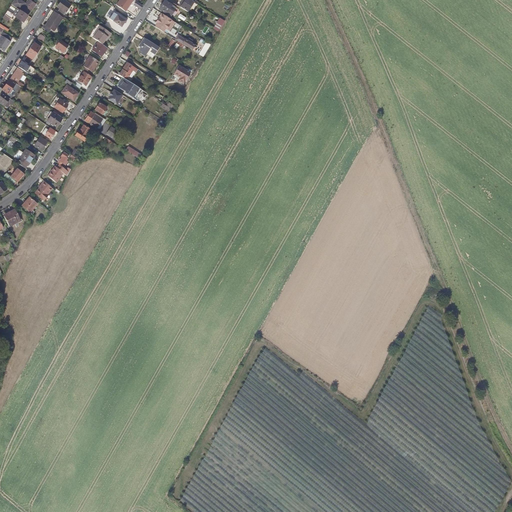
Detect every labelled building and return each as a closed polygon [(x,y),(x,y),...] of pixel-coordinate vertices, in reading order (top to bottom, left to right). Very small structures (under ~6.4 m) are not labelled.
[(17,8),(28,15),(35,5),(29,1),(24,7),(14,0),(11,4),(17,8)] [(70,5),(62,0),(57,7),(60,9),(65,13),(70,5)] [(132,0),(119,0),(116,5),(125,11),(129,6),(132,0)] [(188,12),(195,2),(191,0),(183,0),(184,1),(180,7),(188,12)] [(169,8),(171,5),(164,1),(159,9),(170,16),(173,11),(169,8)] [(16,17),(23,22),(28,15),(17,8),(14,11),(18,14),(16,17)] [(63,18),(54,12),(43,28),(48,32),(50,29),(54,32),(63,18)] [(126,22),(113,13),(109,19),(121,27),(124,22),(125,23),(126,22)] [(171,20),(162,14),(159,19),(158,18),(155,23),(166,29),(169,25),(168,24),(171,20)] [(222,25),(217,22),(213,28),(218,31),(222,25)] [(99,27),(92,37),(97,41),(101,44),(104,40),(106,37),(107,38),(110,34),(99,27)] [(0,49),(3,51),(12,38),(3,32),(0,36),(0,49)] [(185,39),(184,39),(178,35),(175,39),(192,50),(195,45),(191,43),(192,40),(189,39),(188,41),(185,39)] [(159,47),(143,38),(138,46),(141,48),(139,50),(141,52),(141,54),(145,56),(146,54),(149,51),(154,54),(155,54),(159,47)] [(62,52),(67,46),(59,41),(55,47),(62,52)] [(101,44),(97,41),(91,50),(101,56),(107,47),(101,44)] [(34,42),(29,49),(36,54),(41,47),(34,42)] [(29,49),(22,60),(29,65),(36,54),(29,49)] [(94,68),(98,61),(89,55),(85,62),(83,66),(85,67),(82,70),(89,75),(91,71),(92,72),(95,68),(94,68)] [(26,71),(30,66),(29,65),(22,60),(19,64),(18,66),(26,71)] [(121,77),(123,78),(126,80),(128,76),(132,70),(135,72),(137,69),(126,62),(119,73),(118,75),(121,77)] [(15,84),(16,84),(18,85),(20,82),(18,81),(23,74),(21,72),(22,71),(14,65),(6,77),(9,80),(15,84)] [(179,78),(184,81),(185,80),(185,81),(190,72),(178,65),(173,74),(179,78)] [(85,86),(91,77),(83,72),(78,81),(85,86)] [(140,89),(126,80),(123,78),(117,87),(125,92),(124,93),(134,99),(140,89)] [(0,87),(0,92),(1,93),(10,99),(12,95),(9,93),(11,89),(15,91),(19,86),(18,85),(16,84),(15,84),(9,80),(8,81),(4,86),(2,89),(0,87)] [(73,100),(78,93),(65,85),(61,92),(73,100)] [(116,105),(122,95),(113,90),(112,93),(110,92),(108,96),(109,96),(108,100),(116,105)] [(54,107),(59,99),(56,97),(51,105),(54,107)] [(62,112),(68,105),(59,99),(54,107),(62,112)] [(101,114),(105,108),(101,105),(98,103),(94,110),(101,114)] [(84,121),(88,123),(94,115),(90,112),(84,121)] [(61,118),(53,113),(46,122),(55,128),(61,118)] [(95,113),(94,115),(88,123),(96,128),(103,118),(95,113)] [(84,141),(90,130),(83,125),(79,131),(78,131),(75,136),(84,141)] [(116,141),(121,133),(111,127),(106,135),(116,141)] [(54,132),(49,128),(48,130),(44,135),(49,139),(54,132)] [(46,142),(39,137),(34,145),(41,150),(46,142)] [(128,146),(125,150),(137,157),(140,153),(128,146)] [(31,159),(34,155),(25,149),(20,156),(18,159),(27,165),(31,159)] [(67,155),(63,152),(58,160),(62,163),(67,155)] [(69,172),(66,170),(58,165),(56,168),(54,166),(46,176),(55,182),(62,173),(67,176),(69,172)] [(23,174),(17,169),(10,177),(7,173),(3,176),(12,186),(14,184),(16,181),(16,182),(23,174)] [(47,194),(52,188),(44,182),(40,187),(41,188),(36,194),(44,200),(48,195),(47,194)] [(30,212),(37,204),(29,198),(22,205),(30,212)] [(16,220),(20,218),(14,209),(10,212),(4,216),(10,226),(17,221),(16,220)]
